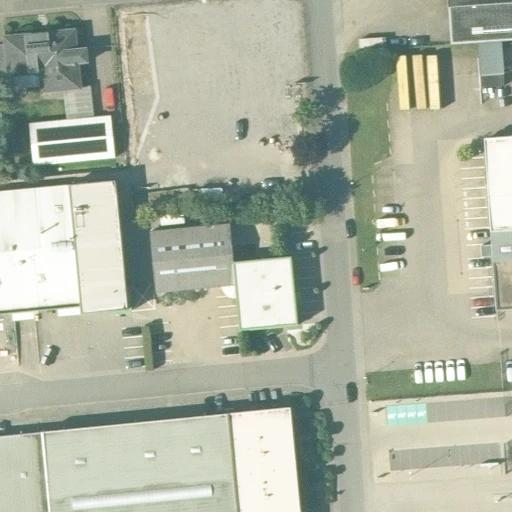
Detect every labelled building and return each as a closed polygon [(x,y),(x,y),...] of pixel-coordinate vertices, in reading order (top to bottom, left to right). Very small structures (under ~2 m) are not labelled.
[(511,0),(448,0),(449,8),(511,3),(511,0)] [(511,3),(449,8),(451,45),(511,40),(511,3)] [(74,32),(6,39),(10,75),(46,71),(48,91),(79,88),(74,32)] [(110,118),(30,125),(34,165),(114,157),(111,118),(110,118)] [(511,137),(485,139),(488,186),(487,186),(492,245),(481,246),(482,258),(493,257),(496,311),(511,310),(511,137)] [(116,181),(69,186),(81,307),(81,314),(113,311),(113,315),(115,315),(115,314),(131,312),(129,289),(131,289),(130,287),(126,288),(116,181)] [(69,186),(0,192),(0,315),(81,307),(69,186)] [(230,225),(150,232),(156,293),(235,285),(236,285),(234,263),(230,225)] [(292,258),(234,263),(236,285),(235,285),(240,331),(298,326),(292,258)] [(300,511),(291,408),(229,414),(229,415),(238,511),(300,511)] [(229,414),(43,433),(50,511),(238,511),(229,415),(229,414)] [(50,511),(43,433),(0,437),(0,511),(50,511)]
